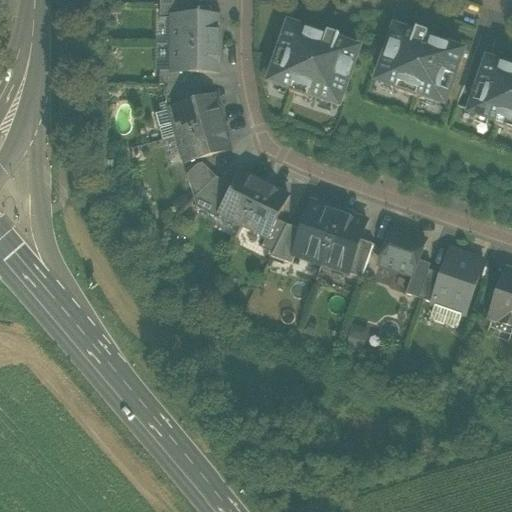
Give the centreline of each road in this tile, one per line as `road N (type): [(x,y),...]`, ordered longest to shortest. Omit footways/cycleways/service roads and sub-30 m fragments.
road 1 (residential): [(245,0),(247,83),(267,147),(511,241)]
road 2 (secondary): [(72,333),(42,211),(33,13)]
road 3 (secondary): [(218,511),(72,333)]
